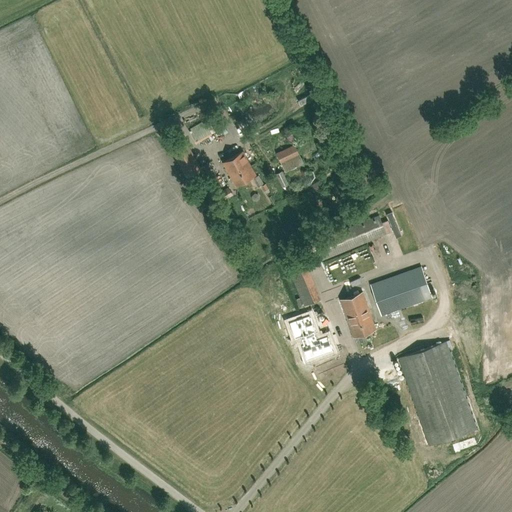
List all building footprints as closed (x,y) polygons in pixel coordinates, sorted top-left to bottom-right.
[(211,132),(206,122),(190,131),(196,141),(211,132)] [(202,169),(187,143),(173,151),(188,177),(202,169)] [(286,172),(304,163),(296,145),(277,153),(286,172)] [(237,185),(256,174),(243,151),(224,162),(237,185)] [(289,185),(282,171),(276,174),(282,188),(289,185)] [(258,174),(253,177),(258,186),(263,183),(258,174)] [(215,195),(219,203),(233,195),(228,186),(225,188),(225,189),(215,195)] [(218,203),(211,207),(215,213),(221,210),(218,203)] [(315,242),(323,260),(387,233),(380,215),(315,242)] [(335,288),(378,272),(370,251),(327,267),(335,288)] [(286,260),(306,308),(321,302),(301,253),(286,260)] [(382,315),(433,297),(422,267),(371,284),(382,315)] [(354,337),(377,329),(364,292),(341,300),(354,337)] [(300,336),(303,344),(301,344),(307,360),(333,350),(328,335),(317,339),(314,331),(316,331),(310,314),(289,322),(295,338),(300,336)] [(447,341),(400,358),(399,358),(430,445),(478,428),(447,341)]
